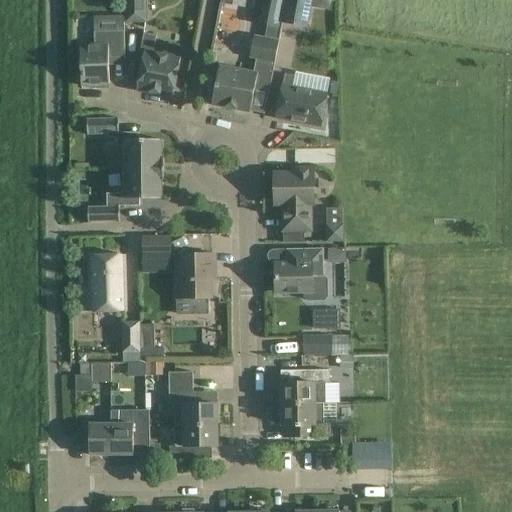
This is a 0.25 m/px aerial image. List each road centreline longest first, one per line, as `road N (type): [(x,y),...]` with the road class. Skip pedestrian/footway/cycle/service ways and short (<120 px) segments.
road 1 (residential): [(248,484),(247,186)]
road 2 (residential): [(56,487),(53,229)]
road 3 (residential): [(53,229),(51,0)]
road 4 (residential): [(56,487),(248,484)]
road 5 (residential): [(202,175),(179,207),(151,224),(53,229)]
